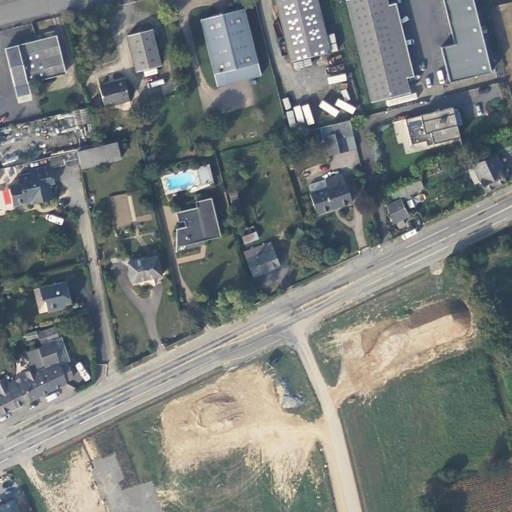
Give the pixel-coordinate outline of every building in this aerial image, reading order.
[(318,0),(275,0),(291,62),(331,51),(318,0)] [(410,93),(407,78),(389,4),(387,0),(346,0),(371,102),(410,93)] [(440,47),(449,82),(491,72),(472,0),(442,0),(454,44),(440,47)] [(389,4),(407,78),(414,76),(396,2),(389,4)] [(244,8),(200,20),(217,87),(261,75),(244,8)] [(152,29),(127,35),(137,72),(162,65),(152,29)] [(45,39),(56,36),(54,30),(44,32),(45,39)] [(65,72),(56,36),(45,39),(36,41),(5,49),(14,85),(34,80),(65,72)] [(124,79),(99,85),(105,106),(129,101),(124,79)] [(402,102),(415,99),(413,93),(401,96),(402,102)] [(30,94),(17,97),(17,103),(31,100),(30,94)] [(453,107),(405,119),(411,144),(426,141),(427,144),(460,136),(457,126),(462,124),(459,112),(454,113),(453,107)] [(350,120),(323,127),(326,141),(344,136),(354,134),(350,120)] [(347,150),(344,136),(326,141),(330,154),(347,150)] [(117,142),(77,151),(80,165),(81,169),(121,159),(117,142)] [(50,164),(51,168),(65,164),(69,168),(80,165),(77,151),(77,150),(49,157),(50,164)] [(503,170),(497,156),(473,165),(474,167),(481,181),(485,192),(506,183),(500,172),(503,170)] [(21,182),(9,186),(14,205),(25,202),(27,203),(32,202),(32,201),(36,200),(37,202),(53,198),(49,184),(55,182),(51,168),(50,164),(30,169),(31,172),(19,175),(21,182)] [(196,168),(198,176),(205,175),(207,184),(213,182),(208,165),(196,168)] [(481,181),(474,167),(467,169),(474,184),(481,181)] [(320,213),(352,201),(346,182),(345,182),(342,174),(325,179),(328,187),(312,192),(310,193),(313,203),(316,203),(320,213)] [(205,175),(198,176),(201,185),(207,184),(205,175)] [(328,187),(325,179),(309,185),(312,192),(328,187)] [(401,201),(408,198),(406,196),(410,194),(424,187),(421,180),(396,189),(400,199),(386,206),(394,223),(409,215),(401,201)] [(2,191),(6,205),(12,204),(8,190),(2,191)] [(111,196),(113,226),(131,225),(129,194),(111,196)] [(176,228),(176,247),(200,241),(199,237),(203,235),(204,237),(217,234),(213,217),(214,215),(206,210),(206,207),(210,200),(208,198),(195,201),(197,207),(176,212),(179,222),(184,221),(186,226),(176,228)] [(259,238),(254,225),(242,230),(244,235),(241,237),(244,244),(259,238)] [(295,240),(286,244),(289,250),(297,246),(295,240)] [(270,242),(243,252),(253,276),(279,265),(270,242)] [(157,256),(127,263),(132,283),(161,275),(157,256)] [(48,311),(60,308),(60,305),(64,304),(71,303),(66,282),(40,288),(40,289),(42,300),(46,301),(48,311)] [(24,403),(66,382),(53,343),(54,342),(53,339),(58,337),(55,327),(47,330),(52,343),(26,352),(32,368),(18,375),(21,382),(17,384),(16,384),(18,387),(17,388),(24,403)] [(0,415),(24,403),(17,388),(18,387),(16,384),(17,384),(15,380),(9,383),(6,377),(0,380),(0,415)] [(19,511),(14,500),(0,506),(0,511),(19,511)]
